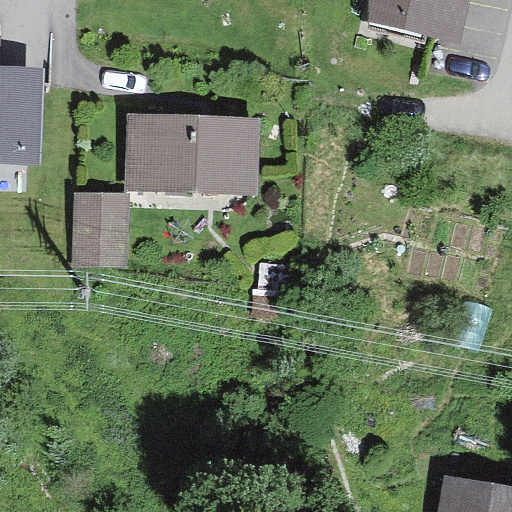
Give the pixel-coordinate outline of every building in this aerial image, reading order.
[(376,0),(373,16),(449,34),(457,0),(376,0)] [(0,155),(28,157),(31,82),(0,80),(0,155)] [(242,145),(206,139),(208,127),(139,116),(127,185),(196,197),(199,182),(235,188),(242,145)] [(80,199),(79,263),(121,263),(121,199),(80,199)] [(511,511),(511,489),(452,474),(442,511),(511,511)]
